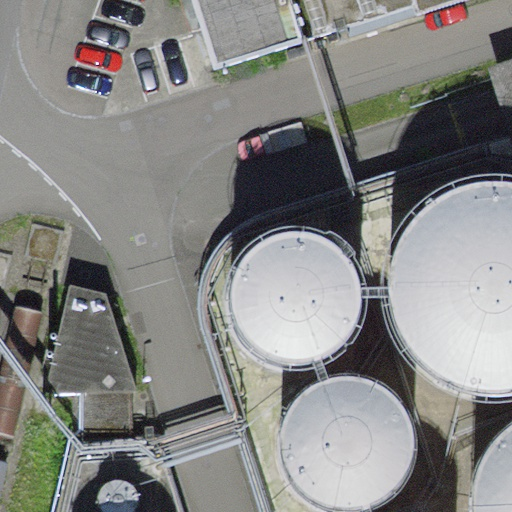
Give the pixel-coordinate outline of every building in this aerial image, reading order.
[(299,46),(284,0),(179,0),(203,74),(299,46)] [(410,7),(407,0),(284,0),(299,46),(410,7)] [(511,191),(499,191),(466,206),(439,232),(423,265),(419,302),(428,338),(438,356),(465,382),(498,397),(511,398),(511,191)] [(323,242),(306,245),(286,256),(270,272),(262,292),(261,315),(271,342),(286,358),(307,368),(329,371),(342,368),(363,359),(378,343),(387,322),(388,294),(380,273),(365,257),(345,246),(323,242)] [(70,286),(48,390),(136,389),(107,294),(70,286)] [(381,390),(357,392),(337,402),(321,419),(312,439),(311,461),(317,483),(331,501),(347,511),(402,511),(409,509),(426,494),(437,475),(440,449),(434,428),(421,409),(403,396),(381,390)] [(511,511),(511,472),(510,476),(503,508),(503,511),(511,511)]
